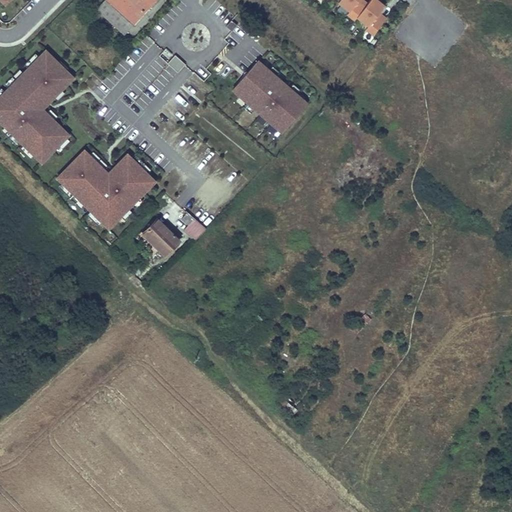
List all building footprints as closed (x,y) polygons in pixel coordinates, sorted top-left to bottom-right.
[(103,0),(96,8),(125,34),(154,0),(103,0)] [(365,7),(357,1),(358,0),(339,0),(338,2),(349,11),(347,14),(355,20),(357,17),(365,7)] [(389,15),(382,9),(384,6),(389,0),(370,0),(368,3),(365,7),(357,17),(368,26),(366,28),(373,34),(389,15)] [(391,12),(384,6),(382,9),(389,15),(391,12)] [(368,26),(357,17),(355,20),(366,28),(368,26)] [(73,75),(44,46),(0,90),(0,123),(40,163),(69,134),(42,107),(73,75)] [(305,102),(257,61),(233,90),(282,130),(305,102)] [(106,170),(82,147),(53,176),(107,229),(155,180),(125,151),(106,170)] [(164,192),(160,197),(165,203),(171,198),(166,194),(164,192)] [(199,213),(193,220),(195,222),(202,227),(210,218),(202,210),(199,213)] [(193,220),(186,213),(181,218),(190,227),(195,222),(193,220)] [(156,220),(142,234),(164,255),(178,241),(156,220)] [(291,391),(287,395),(292,399),(295,395),(291,391)] [(287,395),(279,403),(292,415),(298,409),(293,405),(296,403),(292,399),(287,395)]
